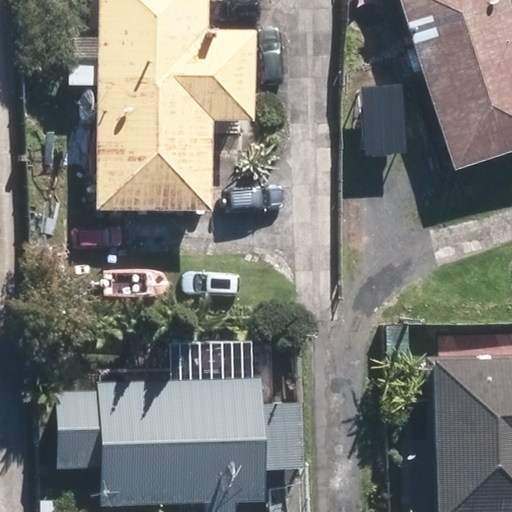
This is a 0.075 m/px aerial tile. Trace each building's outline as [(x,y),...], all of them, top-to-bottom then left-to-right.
[(254,108),(254,19),(212,18),(211,0),(94,0),(93,200),(209,200),(210,107),(254,108)] [(511,0),(401,0),(454,159),(511,140),(511,0)] [(406,84),(363,83),(362,156),(406,157),(406,84)] [(406,323),(383,323),(384,354),(407,354),(406,323)] [(511,511),(511,342),(422,345),(424,423),(398,424),(400,511),(511,511)] [(262,400),(261,376),(95,379),(96,388),(50,388),(51,464),(97,463),(97,499),(202,496),(202,511),(230,511),(230,497),(264,496),(263,468),(301,467),(300,400),(262,400)]
